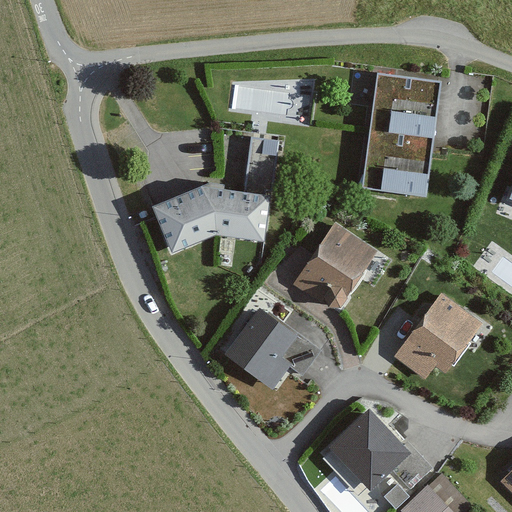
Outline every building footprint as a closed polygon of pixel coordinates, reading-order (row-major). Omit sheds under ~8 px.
[(437,85),(372,76),(358,191),(423,199),(437,85)] [(272,155),(259,155),(259,138),(251,138),(249,190),(271,191),(272,155)] [(511,172),(500,201),(511,205),(511,172)] [(165,257),(212,239),(261,245),(267,193),(203,185),(146,207),(165,257)] [(332,308),(370,251),(331,225),(293,281),(332,308)] [(477,325),(437,295),(390,355),(422,380),(429,372),(436,377),(477,325)] [(292,338),(253,308),(218,354),(266,391),(286,365),(277,358),(292,338)] [(404,453),(364,409),(322,447),(361,491),(404,453)] [(511,466),(498,481),(511,495),(511,466)] [(462,511),(467,508),(435,475),(397,511),(462,511)]
